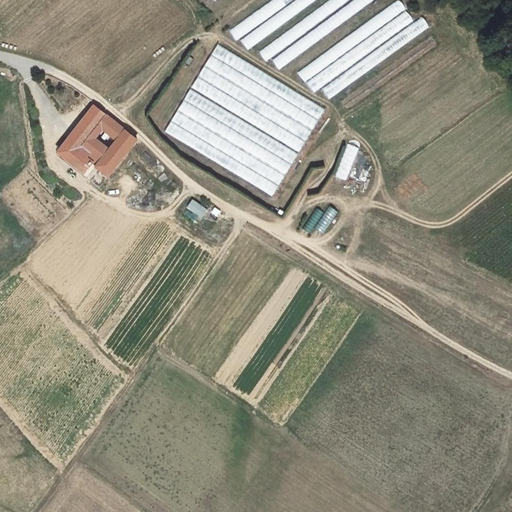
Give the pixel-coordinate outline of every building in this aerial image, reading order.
[(269,0),(230,27),(244,48),(317,0),(269,0)] [(277,67),(378,0),(330,0),(257,48),(266,61),(271,58),(277,67)] [(400,0),(398,0),(297,69),(313,93),(321,87),(327,97),(431,27),(423,15),(414,21),(400,0)] [(421,53),(437,45),(433,39),(418,46),(421,53)] [(214,45),(165,135),(275,195),(325,105),(214,45)] [(45,150),(74,172),(84,159),(66,146),(78,130),(87,118),(92,110),(80,100),(45,150)] [(110,123),(92,110),(87,118),(106,129),(110,123)] [(122,133),(110,123),(106,129),(96,143),(84,159),(95,168),(122,133)] [(84,159),(96,143),(78,130),(66,146),(84,159)] [(202,217),(208,209),(192,199),(187,207),(202,217)] [(37,227),(48,238),(66,222),(54,210),(37,227)]
